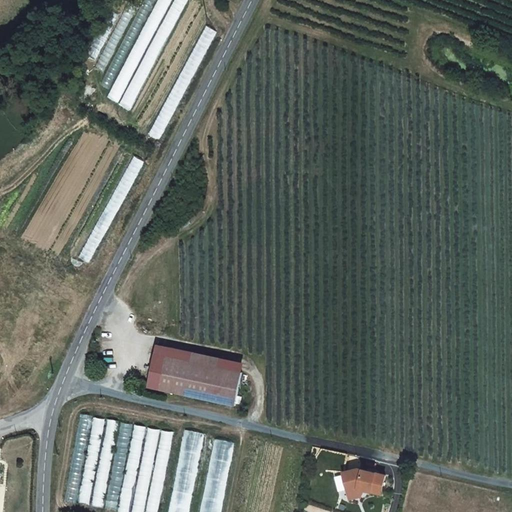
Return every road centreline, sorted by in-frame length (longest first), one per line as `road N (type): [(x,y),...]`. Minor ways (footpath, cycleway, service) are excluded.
road 1 (track): [(111,312),(155,254),(210,210),(207,127),(264,15),(412,65)]
road 2 (unclassified): [(61,381),(511,486)]
road 3 (tertiary): [(251,0),(61,381)]
road 4 (track): [(0,191),(99,107)]
